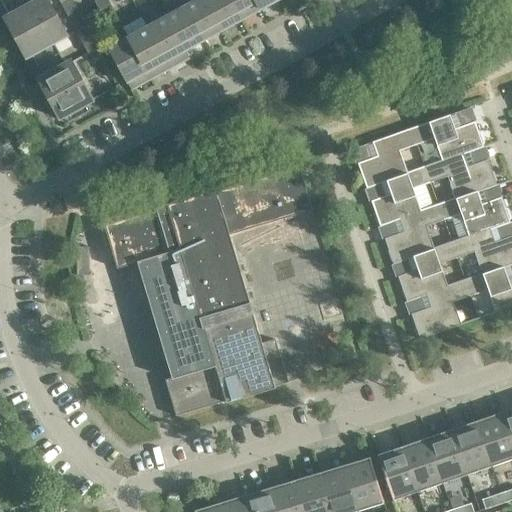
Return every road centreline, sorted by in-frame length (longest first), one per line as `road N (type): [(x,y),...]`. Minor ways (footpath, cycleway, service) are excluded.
road 1 (residential): [(6,210),(387,0)]
road 2 (unclassified): [(123,492),(62,434),(25,371),(5,307),(6,210)]
road 3 (residential): [(123,492),(415,408)]
road 4 (residential): [(415,408),(326,140)]
